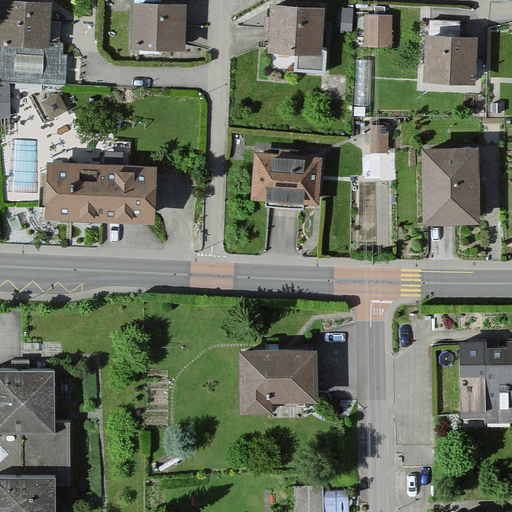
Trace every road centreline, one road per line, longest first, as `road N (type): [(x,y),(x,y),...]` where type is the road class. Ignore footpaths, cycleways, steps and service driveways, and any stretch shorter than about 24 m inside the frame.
road 1 (residential): [(210,274),(226,0)]
road 2 (residential): [(377,511),(370,281)]
road 3 (residential): [(210,274),(0,266)]
road 4 (residential): [(370,281),(210,274)]
road 5 (residential): [(511,283),(370,281)]
